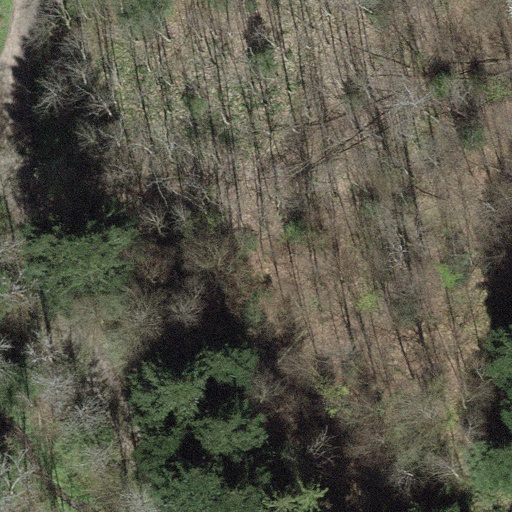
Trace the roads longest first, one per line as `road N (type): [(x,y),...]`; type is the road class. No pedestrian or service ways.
road 1 (track): [(177,511),(69,323),(24,205),(15,121)]
road 2 (track): [(15,121),(27,0)]
